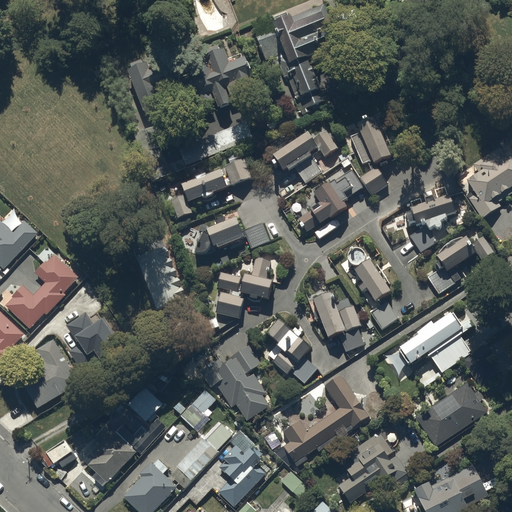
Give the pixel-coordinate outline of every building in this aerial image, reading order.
[(288,79),(304,118),(314,114),(312,111),(327,105),(312,68),(345,55),(327,11),(294,24),(293,23),(276,30),(277,32),(257,40),(267,64),(277,60),(285,80),(288,79)] [(198,85),(203,102),(215,98),(212,89),(214,88),(219,103),(231,99),(226,83),(228,83),(233,95),(242,92),(235,73),(249,68),(245,56),(231,61),(225,43),(208,48),(215,69),(211,70),(206,54),(191,59),(196,75),(185,78),(188,89),(198,85)] [(127,63),(128,65),(147,113),(166,106),(147,55),(127,63)] [(377,170),(393,163),(376,123),(359,130),(361,136),(352,140),(364,168),(369,166),(373,174),(361,182),(373,199),(389,188),(378,171),(377,170)] [(157,144),(149,126),(134,133),(142,151),(157,144)] [(325,160),(339,151),(327,134),(314,143),(310,137),(275,161),(285,176),(289,174),(291,176),(297,172),(307,187),(323,175),(312,159),(321,153),(325,160)] [(468,185),(475,195),(468,199),(483,222),(502,209),(499,206),(511,197),(511,156),(507,160),(501,151),(475,168),(481,177),(468,185)] [(172,203),(179,221),(193,216),(190,208),(229,193),(228,190),(233,188),(233,189),(253,181),(246,163),(226,170),(230,181),(226,183),(223,175),(184,190),(187,198),(172,203)] [(347,202),(365,191),(353,174),(315,199),(322,208),(300,223),(308,235),(320,228),(322,230),(332,223),(332,224),(349,213),(346,208),(350,205),(347,202)] [(458,218),(451,201),(413,214),(414,218),(408,220),(411,230),(417,228),(418,232),(424,230),(424,232),(411,240),(422,257),(438,245),(432,236),(437,233),(438,234),(439,234),(440,235),(442,234),(443,233),(444,232),(444,230),(443,228),(449,224),(448,222),(458,218)] [(253,252),(271,245),(263,226),(243,234),(239,223),(228,227),(225,219),(217,222),(221,230),(209,235),(211,240),(209,240),(206,238),(198,259),(201,260),(204,260),(207,259),(209,257),(211,256),(212,254),(213,252),(215,249),(216,252),(219,251),(220,254),(244,245),(243,244),(246,243),(245,241),(248,240),(253,252)] [(5,273),(39,237),(26,224),(15,236),(0,222),(0,270),(1,269),(5,273)] [(429,281),(440,297),(462,282),(456,273),(479,258),(483,264),(495,256),(485,240),(472,249),(468,243),(439,262),(445,271),(429,281)] [(136,252),(159,314),(187,304),(164,241),(136,252)] [(372,317),(383,333),(400,322),(387,303),(394,299),(372,266),(367,269),(366,266),(367,264),(367,262),(367,259),(366,257),(363,254),(360,253),(356,253),(354,255),(351,257),(350,260),(350,263),(351,266),(353,268),(355,269),(357,270),(360,270),(362,273),(356,276),(365,289),(360,292),(364,297),(369,294),(380,311),(372,317)] [(7,309),(31,332),(46,316),(48,318),(67,298),(65,296),(80,281),(56,258),(48,265),(47,264),(36,276),(46,285),(35,298),(24,288),(13,300),(14,301),(7,309)] [(222,296),(218,317),(241,322),(245,302),(244,302),(244,299),(253,301),(252,304),(259,306),(260,303),(271,305),(275,287),(267,285),(272,264),(257,260),(252,281),(247,280),(245,289),(241,288),(243,281),(222,276),(219,291),(232,294),(231,298),(222,296)] [(347,356),(365,348),(359,331),(363,330),(355,309),(352,310),(349,302),(336,307),(333,299),(315,306),(319,315),(315,317),(317,323),(321,321),(330,344),(341,340),(347,356)] [(0,368),(13,355),(11,353),(26,337),(1,315),(0,316),(0,368)] [(70,355),(85,377),(90,373),(93,379),(128,356),(104,321),(95,327),(87,316),(68,329),(80,348),(70,355)] [(210,321),(213,331),(220,329),(217,319),(210,321)] [(460,339),(474,330),(470,324),(462,329),(455,319),(436,332),(434,329),(419,339),(421,342),(401,356),(410,370),(412,369),(413,371),(431,359),(443,377),(472,357),(460,339)] [(293,376),(306,387),(319,372),(307,362),(313,355),(281,326),(269,340),(278,348),(269,358),(276,363),(274,365),(290,379),(293,376)] [(21,381),(39,412),(81,387),(55,343),(38,353),(46,367),(21,381)] [(238,408),(248,424),(271,409),(264,399),(268,397),(255,378),(249,382),(247,378),(263,368),(251,349),(231,362),(232,363),(225,368),(221,362),(202,375),(213,391),(218,388),(233,411),(238,408)] [(464,364),(482,391),(500,379),(482,352),(464,364)] [(318,450),(369,415),(340,373),(324,384),(339,406),(306,429),(299,419),(283,430),(289,440),(283,445),(294,461),(316,447),(318,450)] [(487,412),(466,381),(415,416),(435,446),(487,412)] [(132,410),(147,425),(164,408),(149,392),(132,410)] [(205,417),(217,403),(207,393),(194,407),(205,417)] [(201,419),(192,411),(186,418),(195,426),(201,419)] [(383,488),(408,472),(396,454),(390,458),(387,454),(394,449),(387,438),(385,439),(381,433),(375,436),(374,435),(347,452),(352,460),(342,467),(349,477),(338,484),(350,502),(379,482),(383,488)] [(90,469),(109,487),(138,456),(115,434),(94,456),(98,460),(90,469)] [(138,446),(146,453),(157,441),(148,434),(138,446)] [(176,465),(191,479),(218,450),(203,436),(176,465)] [(48,457),(56,468),(74,456),(66,445),(48,457)] [(218,490),(234,505),(265,472),(256,462),(261,457),(248,445),(244,450),(238,445),(226,458),(219,465),(231,477),(218,490)] [(123,495),(140,511),(151,511),(177,485),(151,460),(139,472),(142,475),(123,495)] [(455,511),(488,495),(472,463),(431,484),(428,479),(413,487),(425,511),(455,511)] [(291,470),(281,480),(293,492),(303,482),(291,470)] [(310,511),(334,511),(322,500),(310,511)] [(236,511),(253,511),(256,509),(247,501),(236,511)]
